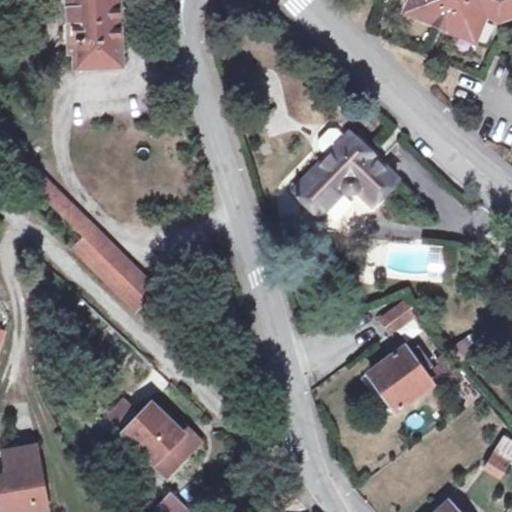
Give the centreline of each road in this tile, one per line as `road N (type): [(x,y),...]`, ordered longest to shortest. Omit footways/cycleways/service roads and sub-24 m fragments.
road 1 (residential): [(179,0),(317,458),(355,511)]
road 2 (unclassified): [(511,182),(381,75),(308,0)]
